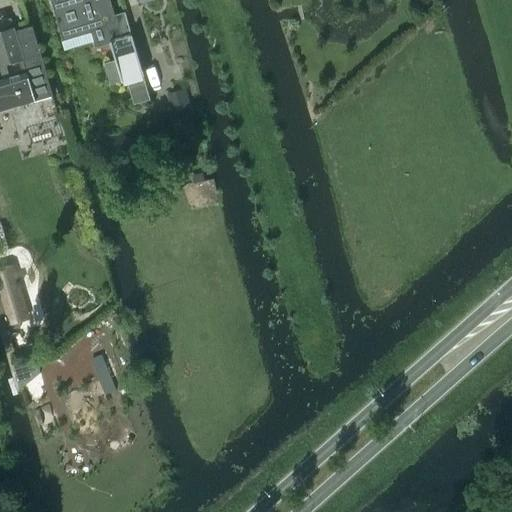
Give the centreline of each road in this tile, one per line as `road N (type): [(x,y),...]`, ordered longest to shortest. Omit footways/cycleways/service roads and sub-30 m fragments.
road 1 (primary): [(511,287),(258,511)]
road 2 (primary): [(300,511),(511,325)]
